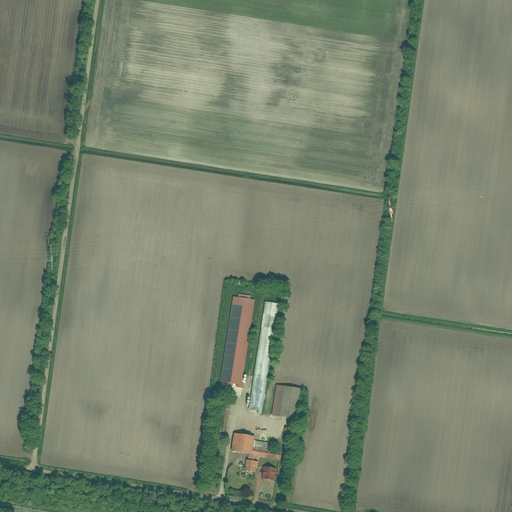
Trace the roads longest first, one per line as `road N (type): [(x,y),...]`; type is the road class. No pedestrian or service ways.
road 1 (track): [(34,469),(99,0)]
road 2 (unclassified): [(302,511),(0,463)]
